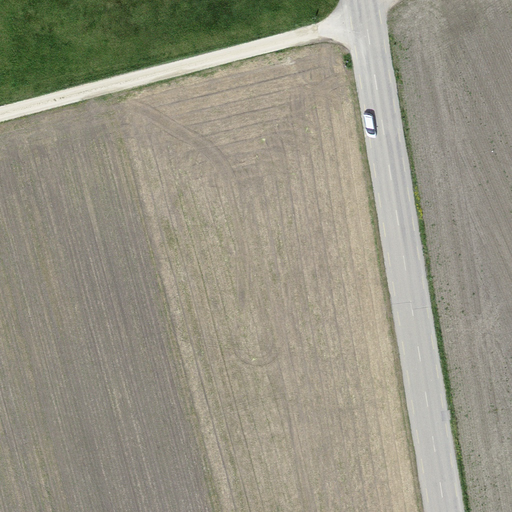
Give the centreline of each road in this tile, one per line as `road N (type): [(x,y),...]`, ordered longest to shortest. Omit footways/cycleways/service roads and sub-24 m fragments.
road 1 (tertiary): [(359,0),(442,511)]
road 2 (track): [(360,8),(294,37),(0,113)]
